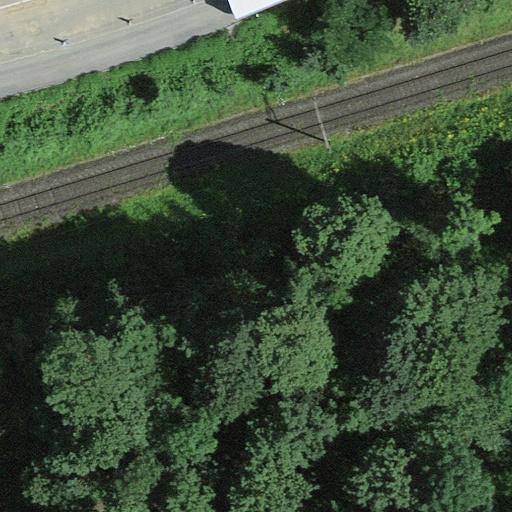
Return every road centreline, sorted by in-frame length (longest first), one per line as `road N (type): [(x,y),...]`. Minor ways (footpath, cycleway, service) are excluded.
road 1 (track): [(511,497),(243,511)]
road 2 (unclassified): [(0,45),(149,0)]
